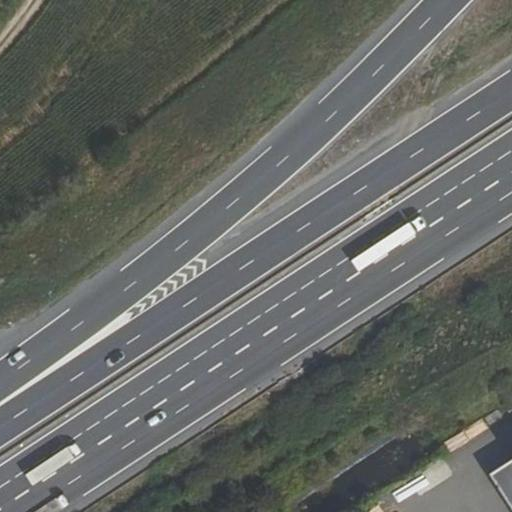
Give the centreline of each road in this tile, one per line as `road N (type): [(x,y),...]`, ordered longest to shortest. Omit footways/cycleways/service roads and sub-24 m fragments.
road 1 (motorway): [(0,505),(511,168)]
road 2 (trunk): [(511,90),(0,424)]
road 3 (motorway): [(440,0),(152,270),(0,380)]
